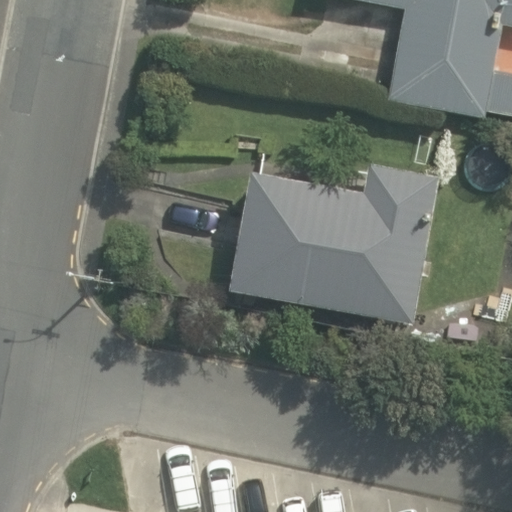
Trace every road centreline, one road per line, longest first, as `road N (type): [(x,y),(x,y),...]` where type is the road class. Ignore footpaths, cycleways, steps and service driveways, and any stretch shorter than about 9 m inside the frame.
road 1 (residential): [(3,371),(511,477)]
road 2 (unclassified): [(3,371),(73,0)]
